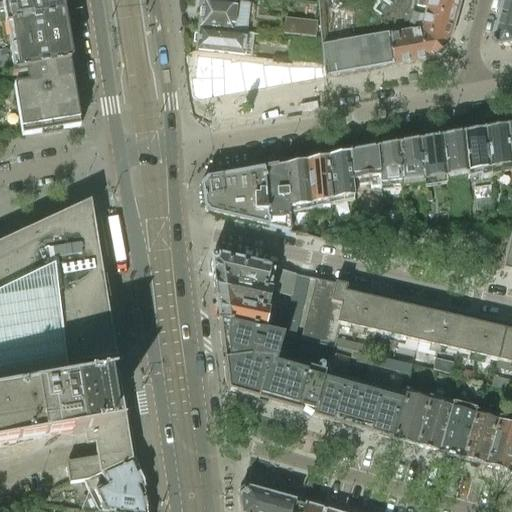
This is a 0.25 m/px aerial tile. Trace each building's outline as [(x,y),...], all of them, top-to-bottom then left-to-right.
[(61,15),(58,0),(3,0),(1,0),(5,24),(61,15)] [(256,6),(205,0),(200,0),(197,30),(252,36),(256,6)] [(410,28),(417,0),(316,0),(317,17),(321,68),(322,80),(384,69),(374,22),(409,29),(410,28)] [(449,38),(459,0),(417,0),(410,28),(449,38)] [(511,0),(508,0),(497,41),(502,47),(511,45),(511,0)] [(65,38),(61,15),(5,24),(9,48),(65,38)] [(444,54),(449,38),(410,28),(409,29),(374,22),(384,69),(438,59),(444,54)] [(252,36),(197,30),(195,52),(250,58),(252,36)] [(69,64),(65,38),(9,48),(13,73),(14,73),(68,64),(69,64)] [(192,79),(188,79),(188,80),(221,79),(221,60),(194,57),(192,79)] [(229,61),(221,60),(221,79),(222,98),(243,94),(237,62),(236,62),(230,63),(229,61)] [(260,64),(237,62),(243,94),(264,90),(260,64)] [(68,64),(14,73),(14,75),(11,75),(11,77),(25,75),(26,85),(13,87),(21,137),(79,128),(77,112),(75,112),(67,80),(71,80),(69,66),(68,66),(68,64)] [(261,64),(260,64),(264,90),(289,86),(286,67),(268,65),(261,66),(261,64)] [(286,67),(289,86),(322,80),(321,68),(286,67)] [(221,79),(188,80),(190,99),(190,100),(191,100),(191,101),(191,102),(192,102),(193,102),(193,103),(194,103),(195,103),(222,98),(221,79)] [(507,127),(484,131),(490,178),(499,177),(498,170),(511,168),(507,127)] [(484,131),(464,135),(468,174),(480,172),(481,179),(490,178),(484,131)] [(468,174),(464,135),(441,139),(446,179),(468,176),(468,174)] [(446,186),(446,184),(446,179),(441,139),(420,143),(424,186),(424,189),(433,188),(446,186)] [(424,186),(420,143),(399,147),(402,185),(414,183),(415,187),(424,186)] [(399,147),(377,151),(381,187),(392,186),(393,190),(403,189),(402,185),(399,147)] [(377,151),(350,156),(353,189),(370,187),(371,190),(381,189),(381,187),(377,151)] [(350,156),(329,159),(331,204),(354,200),(353,189),(350,156)] [(329,159),(307,163),(310,208),(331,204),(329,159)] [(307,163),(285,167),(288,212),(310,208),(307,163)] [(288,219),(288,212),(285,167),(273,169),(273,167),(265,168),(266,171),(263,171),(267,228),(290,233),(289,231),(288,219)] [(205,182),(201,188),(203,208),(209,214),(267,228),(263,171),(205,182)] [(129,446),(90,206),(89,203),(66,214),(45,224),(46,229),(41,232),(40,226),(24,233),(26,237),(25,238),(4,248),(3,248),(0,249),(0,442),(70,431),(71,435),(82,434),(84,447),(95,445),(96,452),(97,459),(65,464),(69,485),(86,482),(131,462),(130,454),(129,446)] [(511,227),(511,228),(501,272),(511,274),(511,227)] [(289,298),(295,276),(216,257),(210,258),(210,263),(212,279),(271,293),(271,294),(289,298)] [(293,339),(307,280),(295,278),(282,336),(293,339)] [(271,293),(212,279),(214,300),(266,313),(271,294),(271,293)] [(511,326),(347,288),(334,285),(314,280),(300,341),(333,349),(338,325),(511,365),(511,326)] [(266,313),(214,300),(217,322),(264,332),(269,314),(266,313)] [(282,336),(264,332),(217,322),(226,394),(310,417),(321,378),(274,365),(282,336)] [(319,349),(299,345),(295,360),(315,365),(319,349)] [(408,375),(410,367),(357,354),(355,362),(408,375)] [(322,373),(321,378),(310,417),(331,423),(343,379),(322,373)] [(433,382),(443,385),(445,375),(436,373),(433,382)] [(510,393),(511,385),(511,381),(499,378),(496,389),(510,393)] [(343,379),(331,423),(350,429),(363,385),(343,379)] [(382,390),(363,385),(350,429),(370,434),(382,390)] [(403,396),(382,390),(370,434),(391,440),(403,397),(403,396)] [(426,404),(403,397),(391,440),(414,447),(426,404)] [(436,453),(449,410),(426,404),(414,447),(436,453)] [(472,417),(449,410),(436,453),(460,460),(472,417)] [(495,423),(472,417),(460,460),(483,467),(495,423)] [(511,453),(511,427),(495,423),(483,467),(506,473),(511,453)] [(131,462),(86,482),(83,484),(88,496),(93,493),(99,507),(98,508),(99,511),(144,511),(141,490),(144,489),(131,462)] [(246,490),(238,497),(239,511),(302,511),(304,507),(246,490)]
